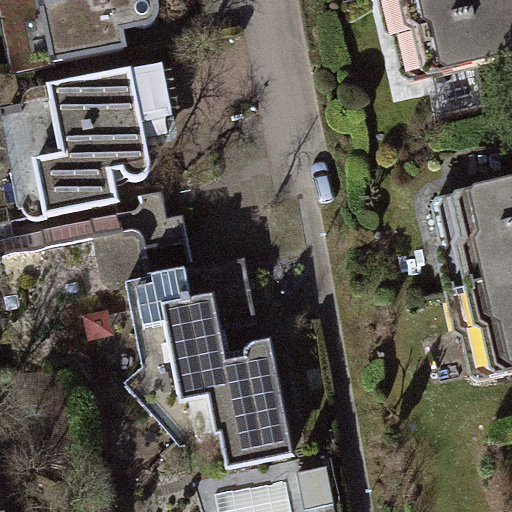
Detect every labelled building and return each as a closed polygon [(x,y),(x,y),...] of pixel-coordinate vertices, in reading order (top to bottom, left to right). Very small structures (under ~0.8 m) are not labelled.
[(161,0),(68,0),(47,3),(58,54),(128,39),(121,12),(136,9),(145,19),(158,19),(163,5),(161,0)] [(511,0),(405,0),(423,85),(511,67),(511,0)] [(142,66),(59,80),(76,154),(44,159),(54,210),(124,195),(118,167),(133,165),(141,175),(154,174),(159,161),(142,66)] [(511,189),(459,202),(494,378),(511,374),(511,189)] [(141,211),(124,213),(129,232),(141,229),(153,236),(153,244),(190,238),(188,215),(170,215),(168,191),(148,194),(147,204),(141,211)] [(0,243),(0,325),(9,321),(0,243)] [(249,264),(137,279),(154,364),(132,383),(195,444),(217,430),(233,428),(238,465),(303,454),(282,337),(265,341),(257,359),(238,361),(231,320),(261,315),(249,264)] [(0,511),(13,511),(9,459),(0,459),(0,511)]
